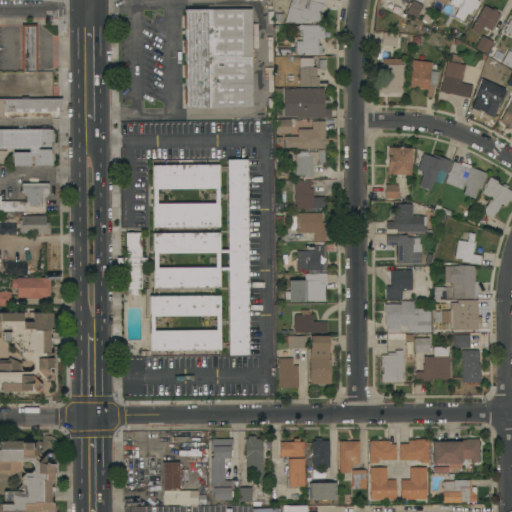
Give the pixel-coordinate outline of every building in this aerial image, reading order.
[(308,0),(311,1),(311,0),(323,0),(322,4),(323,4),(320,14),(319,13),(317,22),(307,19),(305,24),(295,23),(291,22),(292,21),(291,21),(294,11),(288,9),(290,1),(291,1),(291,0),(308,0)] [(412,0),(422,6),(416,18),(405,12),(412,0)] [(449,0),(476,0),(476,1),(479,2),(475,10),(473,8),(469,15),(466,13),(462,21),(454,16),(458,8),(448,3),(449,0)] [(483,5),(492,10),(493,9),(497,11),(496,13),(499,15),(490,31),(482,26),(478,35),(470,30),(483,5)] [(185,104),(183,104),(183,89),(185,89),(185,79),(183,79),(183,64),(184,64),(184,54),(182,54),(182,39),(184,39),(184,30),(182,30),(182,15),(184,15),(184,10),(250,9),(251,108),(185,108),(185,104)] [(273,9),(282,9),(282,25),(273,25),(273,9)] [(511,17),(511,36),(503,31),(511,17)] [(36,71),(21,71),(21,25),(36,25),(36,71)] [(317,25),(317,27),(323,27),(323,39),(317,39),(317,45),(321,45),(321,55),(303,55),(303,53),(302,53),(302,55),(295,55),(295,53),(293,53),(293,47),(295,47),(295,41),(301,41),(301,25),(317,25)] [(382,33),(397,34),(395,47),(381,45),(382,33)] [(481,36),(493,42),(486,54),(485,53),(485,54),(481,52),(482,51),(474,47),(481,36)] [(502,64),(487,56),(492,47),(507,56),(502,64)] [(448,93),(448,94),(444,93),(439,92),(446,61),(448,62),(450,54),(461,56),(459,64),(464,65),(460,83),(472,85),(469,98),(448,93)] [(299,58),(312,58),(312,67),(316,67),(316,77),(318,77),(318,87),(299,87),(299,58)] [(401,94),(381,93),(382,58),(401,59),(401,65),(402,65),(401,94)] [(411,60),(431,63),(430,71),(437,72),(435,87),(433,87),(432,98),(425,97),(426,89),(408,87),(411,60)] [(507,92),(501,107),(499,106),(493,119),(483,114),(488,104),(473,97),(481,80),(507,92)] [(296,118),(296,117),(283,117),(283,90),(295,90),(295,89),(323,88),(323,109),(330,109),(330,117),(296,118)] [(511,126),(499,120),(511,96),(511,126)] [(61,112),(58,112),(58,119),(0,119),(0,99),(61,99),(61,112)] [(275,133),(274,120),(290,120),(290,133),(275,133)] [(297,149),(297,148),(284,148),(283,137),(297,136),(297,129),(311,129),(311,122),(324,121),(324,138),(326,138),(327,144),(324,144),(324,148),(297,149)] [(48,130),(51,130),(51,166),(33,166),(33,156),(30,156),(30,166),(12,166),(12,152),(28,152),(28,149),(0,149),(0,129),(48,129),(48,130)] [(386,174),(387,147),(411,148),(410,175),(386,174)] [(295,157),(295,152),(317,152),(317,151),(324,150),(324,164),(318,164),(318,165),(312,165),(313,177),(303,177),(303,175),(295,175),(295,157)] [(418,186),(422,175),(420,175),(421,171),(416,169),(422,154),(431,157),(432,154),(450,161),(445,173),(444,172),(443,174),(437,172),(430,190),(418,186)] [(248,355),(228,355),(227,160),(247,160),(248,355)] [(477,188),(474,199),(462,194),(465,186),(463,185),(461,189),(444,183),(452,162),(460,165),(461,162),(470,166),(470,167),(486,173),(480,189),(477,188)] [(151,165),(218,165),(219,227),(152,227),(151,165)] [(495,212),(492,218),(482,213),(490,198),(481,193),(489,177),(497,181),(496,184),(501,186),(503,183),(508,186),(506,189),(511,191),(511,197),(510,201),(508,200),(505,206),(500,204),(496,212),(495,212)] [(324,208),(311,208),(311,211),(296,211),(296,208),(293,208),(293,181),(309,181),(309,188),(312,188),(312,197),(324,197),(324,208)] [(0,212),(0,202),(26,201),(26,196),(24,195),(23,194),(21,194),(21,183),(48,183),(48,194),(44,198),(44,212),(0,212)] [(384,185),(397,185),(397,198),(384,198),(384,185)] [(396,230),(385,230),(385,222),(392,222),(392,204),(411,204),(411,216),(422,216),(422,217),(425,217),(425,232),(396,232),(396,230)] [(321,213),(321,223),(324,223),(324,241),(313,242),(313,233),(289,233),(289,214),(295,214),(295,213),(321,213)] [(45,222),(49,222),(49,234),(20,234),(20,232),(18,232),(18,221),(20,221),(20,216),(45,216),(45,222)] [(152,233),(219,232),(219,287),(153,288),(152,233)] [(461,259),(453,258),(456,240),(466,242),(468,232),(474,233),(472,243),(473,243),(471,254),(481,256),(479,265),(460,262),(461,259)] [(140,258),(146,258),(146,264),(141,264),(141,288),(137,288),(137,295),(130,295),(130,289),(126,289),(126,263),(121,263),(120,258),(125,258),(125,233),(140,233),(140,258)] [(396,264),(396,245),(385,245),(385,236),(405,235),(405,237),(412,237),(412,238),(419,238),(419,244),(421,244),(421,253),(420,253),(420,264),(396,264)] [(326,271),(296,271),(296,251),(313,251),(313,246),(325,245),(326,271)] [(474,282),(477,282),(477,299),(452,299),(452,283),(449,283),(449,282),(444,282),(444,266),(449,266),(457,266),(457,265),(474,266),(474,282)] [(411,270),(411,290),(405,290),(405,291),(401,291),(401,300),(385,300),(385,286),(389,286),(389,270),(411,270)] [(317,274),(326,274),(326,285),(324,285),(324,302),(288,302),(288,281),(304,281),(304,274),(317,274)] [(16,288),(11,288),(11,279),(16,278),(50,277),(50,296),(46,296),(46,298),(42,298),(42,299),(27,299),(27,298),(16,298),(16,288)] [(445,300),(432,300),(432,287),(445,287),(445,300)] [(0,292),(10,292),(10,306),(0,306),(0,292)] [(219,296),(219,350),(149,351),(149,296),(219,296)] [(477,317),(481,317),(481,323),(477,323),(477,330),(449,330),(449,303),(457,303),(457,300),(477,300),(477,317)] [(407,326),(398,326),(398,332),(386,333),(386,326),(384,326),(383,304),(399,304),(399,301),(413,301),(413,309),(429,308),(430,333),(407,333),(407,326)] [(0,392),(0,313),(6,313),(6,311),(14,311),(14,313),(22,313),(22,322),(32,322),(32,313),(51,313),(51,321),(54,321),(54,326),(52,326),(52,330),(50,330),(50,353),(52,353),(52,366),(50,366),(50,369),(48,369),(48,370),(52,374),(52,378),(50,380),(46,381),(38,373),(33,378),(40,385),(40,390),(39,392),(34,392),(30,387),(29,390),(25,390),(25,392),(0,392)] [(294,330),(293,330),(293,318),(294,318),(294,315),(300,315),(300,311),(310,311),(310,315),(312,315),(312,322),(326,322),(326,333),(294,333),(294,330)] [(453,335),(469,334),(469,348),(453,348),(453,335)] [(305,336),(305,348),(287,349),(287,343),(283,343),(283,337),(286,337),(286,336),(305,336)] [(309,385),(308,349),(309,349),(309,336),(328,336),(328,354),(329,354),(330,384),(309,385)] [(413,338),(428,338),(429,352),(414,353),(413,338)] [(380,382),(380,374),(382,374),(382,367),(380,367),(380,355),(387,355),(387,353),(391,353),(391,355),(394,355),(394,350),(412,350),(412,362),(402,362),(402,382),(380,382)] [(460,351),(477,350),(477,352),(478,352),(478,357),(477,357),(477,364),(479,364),(480,373),(480,379),(480,383),(461,383),(460,351)] [(449,380),(432,380),(432,383),(414,383),(414,372),(422,372),(422,365),(423,365),(423,357),(449,356),(449,380)] [(292,358),(292,365),(297,365),(297,388),(277,388),(277,359),(292,358)] [(262,484),(253,484),(253,474),(245,474),(244,439),(247,439),(247,437),(254,436),(254,439),(262,439),(262,484)] [(329,455),(328,455),(329,467),(312,468),(312,457),(311,457),(311,441),(314,441),(314,438),(320,438),(320,441),(328,441),(329,455)] [(30,447),(35,441),(39,441),(41,443),(41,448),(34,455),(39,460),(46,453),(51,453),(52,454),(53,459),(47,464),(55,465),(55,472),(53,472),(53,480),(50,480),(49,487),(52,487),(52,495),(50,495),(49,503),(53,503),(53,511),(34,511),(23,511),(0,511),(0,439),(7,439),(7,441),(21,441),(21,439),(29,439),(30,447)] [(232,446),(229,446),(230,451),(231,451),(231,456),(229,456),(229,458),(223,458),(223,481),(232,481),(232,487),(230,487),(230,491),(231,491),(231,497),(230,497),(230,500),(212,501),(212,493),(210,493),(210,458),(212,458),(212,451),(210,451),(209,439),(232,439),(232,446)] [(287,487),(287,459),(288,459),(288,457),(279,457),(278,442),(292,442),(292,439),(298,439),(298,442),(302,442),(303,487),(287,487)] [(419,463),(419,460),(399,460),(398,444),(407,444),(407,440),(414,440),(414,439),(427,439),(427,463),(419,463)] [(458,442),(458,440),(465,440),(465,439),(478,439),(478,463),(470,463),(470,459),(461,459),(461,464),(460,464),(460,469),(447,469),(447,473),(432,473),(432,464),(431,464),(431,442),(458,442)] [(338,441),(358,441),(358,463),(352,463),(352,467),(349,467),(349,473),(338,473),(338,441)] [(368,441),(388,441),(388,444),(395,444),(395,460),(377,460),(377,463),(368,463),(368,441)] [(162,505),(162,462),(178,462),(179,491),(197,491),(196,504),(162,505)] [(400,499),(400,480),(409,480),(409,467),(425,467),(425,499),(400,499)] [(369,468),(386,468),(386,480),(395,480),(395,500),(369,500),(369,468)] [(365,489),(351,489),(351,470),(365,470),(365,489)] [(459,502),(459,504),(453,504),(441,504),(441,493),(443,493),(443,481),(444,481),(444,474),(459,474),(459,481),(470,481),(470,487),(475,487),(475,496),(476,496),(476,501),(475,501),(475,502),(459,502)] [(335,483),(335,500),(309,500),(309,483),(335,483)] [(251,502),(238,502),(238,487),(251,488),(251,502)] [(154,495),(155,506),(136,506),(136,496),(137,496),(137,495),(154,495)]
